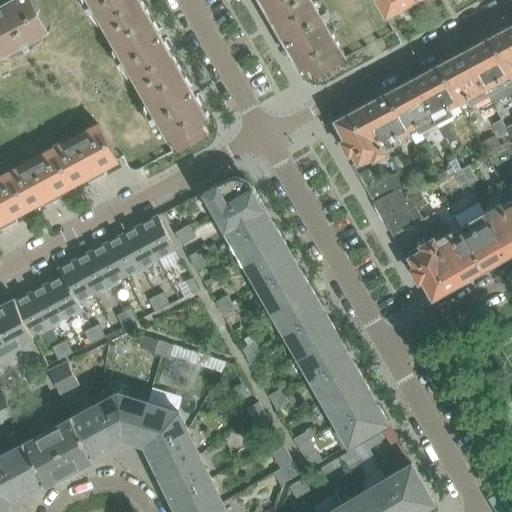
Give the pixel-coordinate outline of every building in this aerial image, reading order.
[(50,27),(35,1),(34,0),(11,0),(0,6),(0,57),(52,29),(51,27),(50,27)] [(145,9),(140,0),(89,0),(94,8),(108,31),(145,9)] [(299,0),(261,0),(271,16),(299,0)] [(346,58),(321,15),(311,0),(299,0),(271,16),(298,63),(298,65),(299,67),(301,67),(302,71),(309,67),(314,76),(346,58)] [(413,1),(412,0),(377,0),(386,16),(413,1)] [(177,64),(158,32),(145,9),(108,31),(140,86),(177,64)] [(511,25),(490,38),(510,75),(511,74),(511,25)] [(500,81),(510,75),(490,38),(439,65),(459,103),(468,98),(470,102),(502,84),(500,81)] [(204,112),(190,87),(177,64),(140,86),(160,121),(176,151),(208,132),(202,123),(209,119),(207,116),(208,115),(206,112),(204,112)] [(451,107),(459,103),(439,65),(388,93),(408,130),(417,125),(419,129),(453,111),(451,107)] [(408,130),(388,93),(336,120),(345,139),(342,141),(349,154),(353,152),(358,162),(372,155),(373,157),(386,151),(385,147),(403,137),(401,134),(408,130)] [(508,133),(506,129),(501,120),(492,125),(499,138),(508,133)] [(117,161),(108,142),(98,124),(52,149),(72,184),(117,161)] [(454,138),(446,124),(440,127),(448,141),(454,138)] [(500,146),(495,135),(479,143),(485,154),(500,146)] [(72,184),(52,149),(8,173),(27,208),(72,184)] [(407,166),(401,154),(391,160),(402,178),(410,173),(406,167),(407,166)] [(461,170),(455,158),(448,162),(446,170),(449,177),(453,174),(461,170)] [(477,181),(468,166),(461,170),(453,174),(462,190),(477,181)] [(455,235),(453,231),(452,232),(447,223),(442,226),(435,212),(422,219),(415,208),(416,207),(404,187),(405,186),(397,173),(377,184),(369,168),(357,175),(386,225),(406,259),(410,257),(415,266),(411,268),(419,282),(423,280),(433,298),(484,268),(463,231),(455,235)] [(0,223),(27,208),(8,173),(0,177),(0,223)] [(222,214),(257,194),(252,186),(251,185),(247,181),(242,178),(237,177),(231,177),(226,179),(203,191),(215,209),(218,207),(222,214)] [(271,218),(257,194),(222,214),(231,229),(227,232),(232,240),(271,218)] [(425,205),(419,194),(411,198),(418,210),(425,205)] [(511,252),(511,202),(504,207),(502,203),(469,222),(472,226),(463,231),(484,268),(511,252)] [(176,248),(158,216),(139,226),(157,259),(176,248)] [(284,242),(271,218),(232,240),(238,250),(242,248),(250,262),(284,242)] [(178,239),(192,231),(189,225),(175,233),(178,239)] [(157,259),(139,226),(124,234),(144,271),(152,266),(150,263),(157,259)] [(182,245),(196,237),(192,231),(178,239),(182,245)] [(144,271),(124,234),(108,243),(126,276),(131,273),(134,277),(144,271)] [(298,266),(284,242),(250,262),(258,276),(254,278),(260,288),(298,266)] [(126,276),(108,243),(92,251),(112,289),(121,284),(119,280),(126,276)] [(204,257),(200,250),(188,257),(192,263),(204,257)] [(112,289),(92,251),(76,260),(94,293),(101,289),(103,293),(112,289)] [(208,263),(204,257),(192,263),(196,270),(208,263)] [(94,293),(76,260),(59,269),(63,276),(80,306),(88,301),(86,297),(94,293)] [(311,288),(298,266),(260,288),(265,296),(269,294),(276,308),(311,288)] [(80,306),(63,276),(49,283),(67,317),(74,313),(75,316),(83,312),(80,306)] [(198,291),(192,278),(185,282),(191,294),(198,291)] [(67,317),(49,283),(33,292),(52,329),(60,324),(58,322),(67,317)] [(324,311),(311,288),(276,308),(284,322),(281,324),(286,332),(324,311)] [(52,329),(33,292),(16,301),(33,337),(34,336),(34,334),(41,331),(42,334),(52,329)] [(169,305),(163,293),(156,296),(162,309),(169,305)] [(162,309),(156,296),(149,300),(155,312),(162,309)] [(231,303),(227,296),(215,303),(219,310),(231,303)] [(26,340),(33,337),(16,301),(15,299),(11,301),(11,300),(8,302),(0,305),(0,354),(11,349),(26,340)] [(235,310),(231,303),(219,310),(223,317),(235,310)] [(137,321),(131,309),(124,312),(130,325),(137,321)] [(302,352),(337,333),(324,311),(286,332),(292,342),(295,340),(302,352)] [(130,325),(124,312),(117,316),(123,328),(130,325)] [(105,337),(99,325),(92,329),(98,341),(105,337)] [(98,341),(92,329),(85,332),(91,344),(98,341)] [(350,356),(345,348),(337,333),(302,352),(311,368),(308,370),(312,378),(350,356)] [(73,354),(66,341),(59,345),(65,357),(73,354)] [(162,356),(166,343),(159,341),(154,354),(162,356)] [(169,359),(174,346),(166,343),(162,356),(169,359)] [(246,356),(258,349),(254,343),(242,349),(246,356)] [(65,357),(59,345),(52,348),(58,361),(65,357)] [(249,363),(262,356),(258,349),(246,356),(249,363)] [(364,380),(350,356),(312,378),(318,387),(321,385),(325,394),(329,400),(340,393),(364,380)] [(59,366),(49,371),(53,378),(62,374),(71,369),(67,362),(59,366)] [(71,369),(62,374),(69,388),(78,384),(71,369)] [(62,374),(53,378),(55,382),(60,393),(69,388),(62,374)] [(336,424),(376,401),(364,380),(340,393),(329,400),(334,410),(330,412),(336,424)] [(285,396),(284,395),(281,389),(269,396),(273,403),(285,396)] [(133,441),(146,406),(128,400),(130,395),(120,391),(100,402),(119,440),(123,438),(133,441)] [(289,403),(285,396),(273,403),(276,410),(289,403)] [(6,401),(0,404),(0,411),(4,420),(13,416),(6,401)] [(344,447),(388,422),(376,401),(336,424),(343,436),(347,433),(350,438),(342,443),(344,447)] [(119,440),(100,402),(89,407),(92,411),(74,421),(90,455),(119,440)] [(250,417),(262,409),(258,402),(246,410),(250,417)] [(189,431),(181,413),(163,407),(162,411),(146,406),(133,441),(145,445),(147,450),(189,431)] [(72,417),(65,421),(50,429),(32,438),(26,442),(29,447),(44,480),(45,482),(49,480),(49,481),(52,479),(70,470),(85,462),(88,460),(88,459),(91,457),(90,455),(74,421),(72,417)] [(196,456),(190,443),(194,441),(189,431),(147,450),(159,474),(196,456)] [(279,439),(275,432),(263,439),(267,446),(279,439)] [(297,447),(310,440),(305,432),(293,440),(297,447)] [(370,450),(382,442),(378,435),(365,443),(370,450)] [(301,454),(314,447),(310,440),(297,447),(301,454)] [(292,462),(283,446),(271,453),(280,469),(292,462)] [(0,463),(16,496),(44,480),(29,447),(8,457),(7,454),(0,457),(0,463)] [(346,463),(358,456),(354,449),(342,456),(346,463)] [(310,468),(322,461),(318,454),(306,461),(310,468)] [(213,479),(207,468),(203,470),(196,456),(159,474),(171,499),(213,479)] [(300,474),(292,462),(280,469),(273,473),(280,486),(300,474)] [(323,477),(335,470),(331,462),(319,470),(323,477)] [(16,496),(0,463),(0,505),(8,508),(11,498),(16,496)] [(416,511),(434,502),(414,467),(397,477),(395,473),(386,478),(406,511),(416,511)] [(406,511),(386,478),(376,484),(379,488),(366,496),(375,511),(406,511)] [(203,511),(219,504),(213,491),(217,488),(213,479),(171,499),(177,511),(203,511)] [(310,491),(303,479),(296,483),(303,495),(310,491)] [(303,495),(296,483),(289,487),(296,499),(303,495)] [(375,511),(366,496),(352,504),(349,499),(340,505),(344,511),(375,511)]
